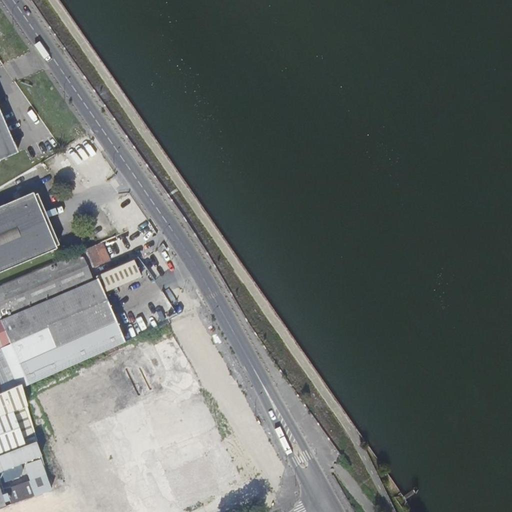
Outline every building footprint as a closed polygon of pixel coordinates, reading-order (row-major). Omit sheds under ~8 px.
[(0,159),(17,152),(0,113),(0,159)] [(31,193),(0,206),(0,271),(54,248),(31,193)] [(128,231),(114,238),(117,245),(121,243),(126,254),(145,246),(137,228),(128,231)] [(84,250),(79,253),(0,286),(0,317),(17,310),(90,278),(87,271),(91,269),(92,270),(109,262),(100,243),(95,246),(84,250)] [(0,349),(0,351),(16,387),(120,341),(111,323),(103,304),(99,293),(137,277),(130,261),(119,266),(92,277),(93,280),(18,312),(17,310),(0,317),(0,322),(9,345),(0,349)] [(0,349),(9,345),(0,322),(0,349)] [(58,435),(161,393),(142,346),(39,388),(58,435)] [(213,360),(219,372),(229,366),(223,355),(213,360)] [(206,387),(240,483),(266,474),(232,378),(206,387)] [(0,453),(0,470),(42,456),(37,441),(0,453)] [(184,508),(222,490),(206,454),(167,471),(184,508)] [(0,509),(0,511),(83,511),(74,483),(53,490),(42,457),(25,463),(36,498),(0,509)] [(0,486),(0,508),(14,504),(13,502),(10,492),(2,494),(0,486)]
